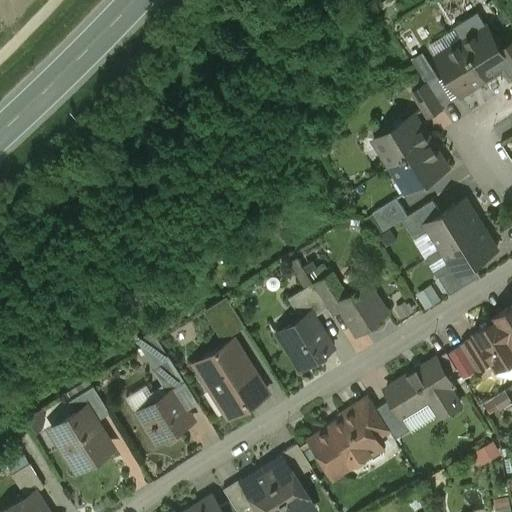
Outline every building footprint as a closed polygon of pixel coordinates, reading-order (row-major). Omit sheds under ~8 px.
[(510,61),(488,26),(463,42),(485,77),(510,61)] [(485,77),(463,42),(438,57),(460,93),(485,77)] [(452,98),(434,68),(423,75),(427,82),(441,105),(452,98)] [(427,82),(413,91),(427,115),(442,106),(441,105),(427,82)] [(414,114),(393,127),(387,125),(382,129),(381,134),(379,136),(385,146),(384,152),(392,164),(434,138),(429,132),(425,131),(414,114)] [(434,138),(392,164),(408,191),(447,167),(436,149),(438,145),(434,138)] [(397,196),(373,210),(384,229),(403,217),(408,214),(397,196)] [(442,212),(426,222),(430,228),(442,247),(481,223),(465,197),(442,212)] [(408,214),(403,217),(415,237),(430,228),(426,222),(442,212),(433,198),(408,214)] [(481,223),(442,247),(453,266),(458,273),(474,263),(497,248),(481,223)] [(458,273),(453,266),(439,275),(450,294),(481,274),(474,263),(458,273)] [(332,270),(312,283),(326,307),(330,314),(341,307),(337,301),(347,294),(332,270)] [(311,282),(287,297),(299,316),(309,311),(312,316),(326,307),(312,283),(311,282)] [(347,294),(337,301),(341,307),(356,331),(387,312),(367,282),(347,294)] [(244,325),(225,295),(207,306),(225,336),(244,325)] [(511,304),(490,319),(492,322),(475,333),(476,334),(492,361),(497,369),(505,365),(511,366),(511,304)] [(299,316),(289,323),(291,327),(290,332),(280,339),(288,351),(290,351),(299,367),(331,347),(312,316),(309,311),(299,316)] [(492,361),(476,334),(461,344),(478,370),(492,361)] [(232,337),(193,361),(225,413),(264,389),(232,337)] [(184,381),(168,355),(153,365),(162,381),(168,378),(174,387),(184,381)] [(437,357),(386,388),(392,398),(403,415),(431,398),(441,415),(460,403),(450,387),(454,385),(437,357)] [(92,384),(70,398),(78,410),(88,404),(97,417),(108,410),(92,384)] [(156,403),(137,415),(147,431),(155,426),(162,437),(190,420),(170,389),(154,399),(156,403)] [(492,411),(511,400),(511,399),(508,391),(487,401),(492,411)] [(377,407),(371,397),(357,406),(376,436),(389,428),(377,407)] [(403,415),(392,398),(377,407),(389,428),(396,438),(411,428),(403,415)] [(78,410),(50,428),(75,467),(108,446),(107,445),(104,447),(97,435),(105,430),(97,417),(88,404),(78,410)] [(355,406),(342,414),(341,418),(309,438),(333,476),(368,455),(371,459),(375,460),(383,455),(384,451),(381,446),(382,446),(376,436),(357,406),(356,407),(355,406)] [(484,462),(503,451),(496,439),(477,451),(484,462)] [(311,466),(296,442),(278,453),(280,457),(281,456),(294,476),(311,466)] [(294,476),(281,456),(280,457),(261,468),(288,511),(296,511),(311,503),(294,476)] [(29,462),(11,473),(25,495),(32,491),(32,492),(44,485),(29,462)] [(288,511),(261,468),(242,480),(241,481),(254,501),(260,511),(288,511)] [(240,477),(222,488),(229,499),(237,511),(254,501),(241,481),(242,480),(240,477)] [(25,495),(0,510),(0,511),(44,511),(32,492),(32,491),(25,495)] [(174,511),(174,510),(170,511),(222,511),(221,511),(219,511),(215,511),(214,509),(207,499),(186,511),(174,511)] [(237,511),(229,499),(214,509),(215,511),(219,511),(221,511),(222,511),(237,511)]
